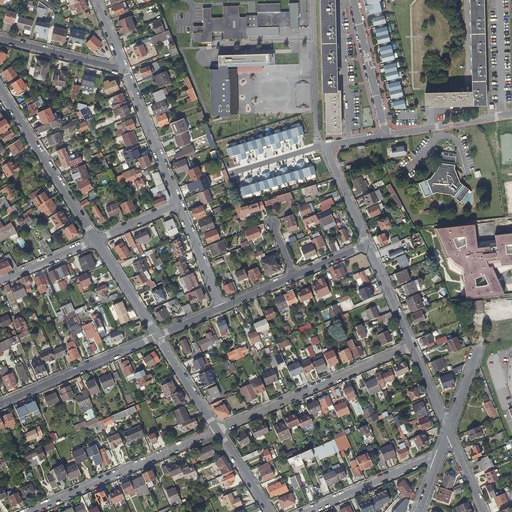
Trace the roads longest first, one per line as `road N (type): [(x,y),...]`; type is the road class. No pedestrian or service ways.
road 1 (residential): [(412,345),(217,430)]
road 2 (residential): [(31,511),(217,430)]
road 3 (residential): [(0,89),(96,240)]
road 4 (residential): [(0,404),(157,336)]
road 5 (residential): [(178,204),(124,71)]
road 6 (residential): [(308,511),(439,456)]
road 7 (residential): [(386,135),(353,0)]
road 8 (residential): [(0,38),(124,71)]
road 9 (residential): [(511,113),(386,135)]
